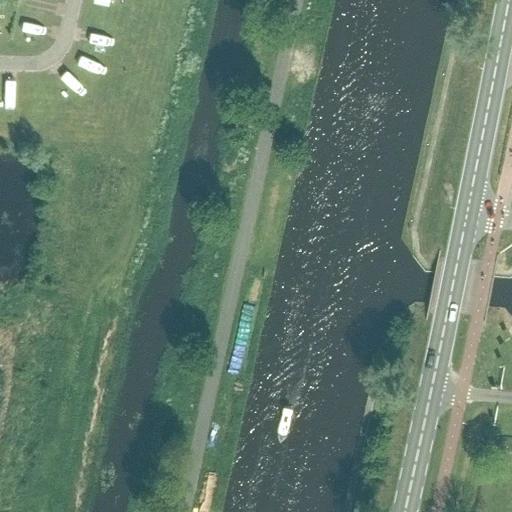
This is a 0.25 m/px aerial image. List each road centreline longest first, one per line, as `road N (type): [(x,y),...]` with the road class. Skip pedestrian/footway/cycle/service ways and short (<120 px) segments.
road 1 (residential): [(181,511),(294,0)]
road 2 (primary): [(403,511),(466,209)]
road 3 (primary): [(466,209),(507,0)]
